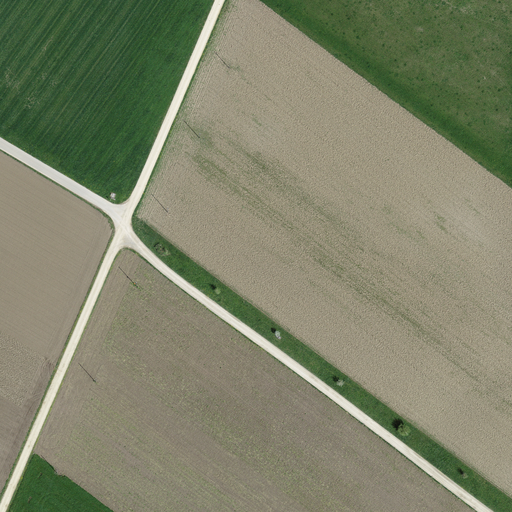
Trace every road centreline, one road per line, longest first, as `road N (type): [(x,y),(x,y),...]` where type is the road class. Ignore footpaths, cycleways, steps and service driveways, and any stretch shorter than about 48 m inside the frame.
road 1 (track): [(118,236),(489,511)]
road 2 (track): [(123,224),(0,511)]
road 3 (track): [(220,0),(123,224)]
road 4 (track): [(0,143),(123,224)]
